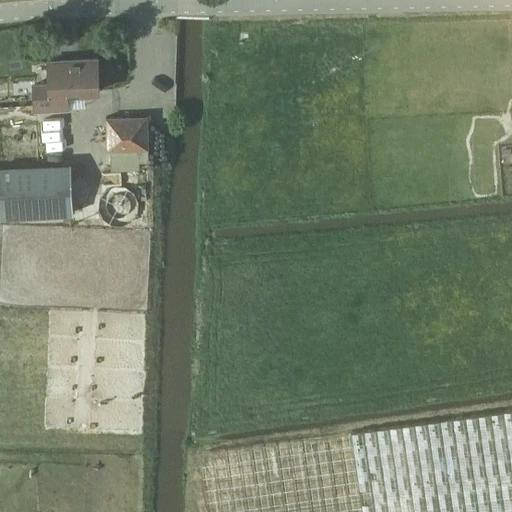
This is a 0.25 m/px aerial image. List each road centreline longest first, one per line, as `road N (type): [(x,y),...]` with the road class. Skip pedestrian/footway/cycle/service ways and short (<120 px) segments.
road 1 (residential): [(163,3),(392,0)]
road 2 (residential): [(163,3),(0,11)]
